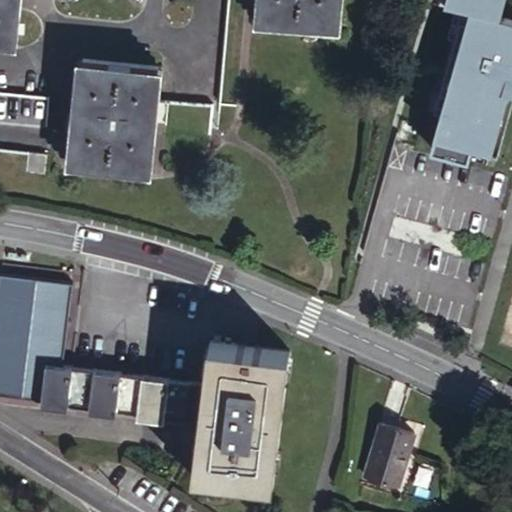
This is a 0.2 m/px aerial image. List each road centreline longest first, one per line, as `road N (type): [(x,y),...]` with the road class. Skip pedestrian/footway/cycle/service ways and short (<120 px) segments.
road 1 (tertiary): [(0,222),(180,263),(342,328),(511,415)]
road 2 (residential): [(0,433),(122,511)]
